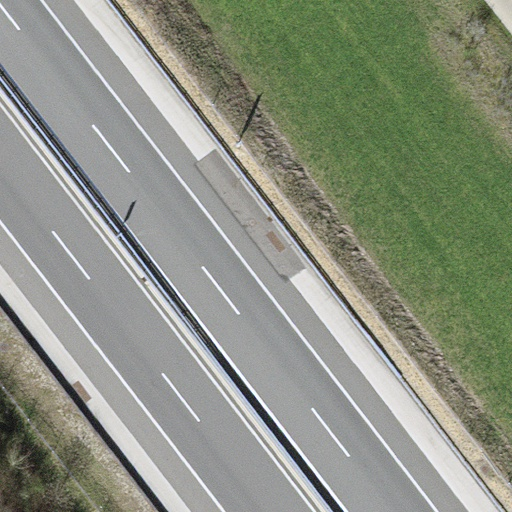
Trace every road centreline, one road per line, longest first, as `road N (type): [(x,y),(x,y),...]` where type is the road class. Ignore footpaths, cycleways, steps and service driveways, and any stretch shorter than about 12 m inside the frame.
road 1 (motorway): [(394,511),(0,3)]
road 2 (motorway): [(0,167),(265,511)]
